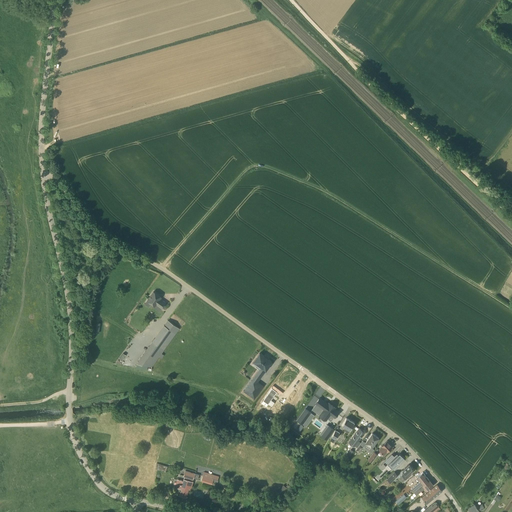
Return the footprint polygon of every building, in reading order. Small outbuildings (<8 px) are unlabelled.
[(154,292),(147,300),(155,306),(156,304),(162,308),(166,303),(160,299),(161,297),(154,292)] [(179,329),(168,320),(164,325),(176,333),(179,329)] [(161,354),(176,333),(164,325),(165,326),(154,342),(154,343),(150,348),(148,346),(136,363),(152,366),(160,356),(161,354)] [(263,372),(264,373),(272,362),(260,353),(254,361),(257,364),(256,366),(260,368),(257,372),(260,375),(263,372)] [(285,373),(278,383),(284,388),(285,386),(288,389),(293,383),(290,381),(291,380),(290,380),(291,377),(290,376),(291,376),(287,373),(287,374),(285,373)] [(264,386),(258,381),(255,380),(246,393),(254,399),(264,386)] [(272,388),(263,400),(268,404),(277,392),(272,388)] [(316,404),(312,409),(320,415),(320,416),(326,420),(327,418),(331,421),(334,416),(335,417),(339,412),(334,409),(335,407),(329,403),(328,404),(325,402),(324,401),(320,398),(316,403),(316,404)] [(305,409),(297,420),(304,425),(312,414),(305,409)] [(348,431),(349,430),(349,429),(350,430),(354,422),(346,418),(342,425),(345,427),(345,428),(344,429),(345,430),(347,432),(348,431)] [(171,433),(174,422),(169,421),(169,422),(167,422),(164,430),(166,430),(166,431),(171,433)] [(327,424),(320,434),(327,439),(334,429),(327,424)] [(359,428),(349,442),(355,446),(365,432),(359,428)] [(332,437),(335,439),(336,439),(339,433),(335,430),(331,437),(332,437)] [(375,435),(374,435),(372,433),(365,443),(367,444),(367,445),(368,446),(369,447),(370,446),(372,448),(379,438),(376,436),(376,435),(375,435)] [(382,456),(387,451),(392,446),(389,443),(390,443),(387,440),(381,446),(382,446),(379,449),(381,451),(379,453),(382,456)] [(371,463),(377,455),(374,452),(368,460),(371,463)] [(392,455),(385,461),(389,464),(388,465),(392,469),(404,458),(400,454),(398,456),(397,455),(394,457),(392,455)] [(167,466),(157,463),(156,463),(155,469),(156,469),(165,472),(167,466)] [(410,472),(414,469),(409,464),(402,470),(404,472),(404,473),(402,475),(406,479),(411,474),(410,472)] [(175,487),(181,489),(180,494),(180,495),(181,495),(181,496),(182,496),(182,495),(186,496),(188,488),(190,488),(192,482),(192,481),(193,479),(193,478),(198,479),(199,475),(185,471),(184,476),(185,476),(184,479),(184,481),(177,479),(177,482),(176,482),(175,487)] [(201,481),(216,486),(218,480),(219,477),(204,472),(203,475),(201,481)] [(387,479),(391,483),(398,475),(394,472),(387,479)] [(423,485),(429,480),(423,472),(416,477),(420,481),(411,489),(413,492),(423,485)] [(427,490),(433,485),(429,480),(423,485),(413,492),(416,496),(421,491),(425,488),(427,490)] [(405,484),(392,494),(395,499),(408,489),(405,484)] [(421,497),(427,504),(442,490),(437,484),(421,497)] [(284,498),(290,490),(285,486),(279,494),(284,498)] [(396,500),(395,501),(398,504),(406,497),(404,494),(401,496),(396,500)] [(431,511),(433,511),(438,506),(435,502),(424,511),(431,511)]
